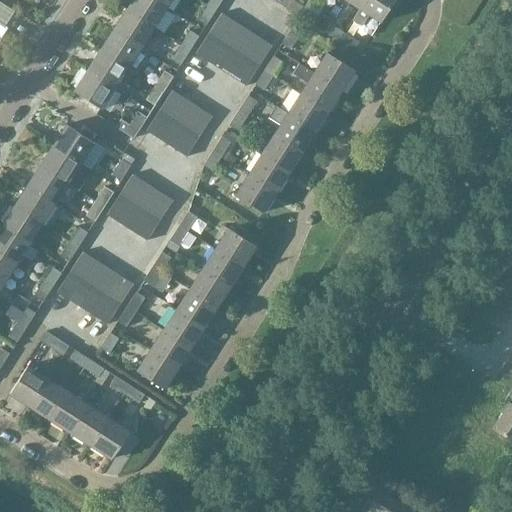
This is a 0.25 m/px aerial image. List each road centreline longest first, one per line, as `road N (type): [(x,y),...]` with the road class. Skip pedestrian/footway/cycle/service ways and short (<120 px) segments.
road 1 (residential): [(0,422),(110,490),(151,478),(425,28),(428,0)]
road 2 (unclassified): [(261,511),(511,112)]
road 3 (residential): [(0,128),(81,0)]
road 4 (unknown): [(390,305),(483,359),(505,356),(511,346)]
